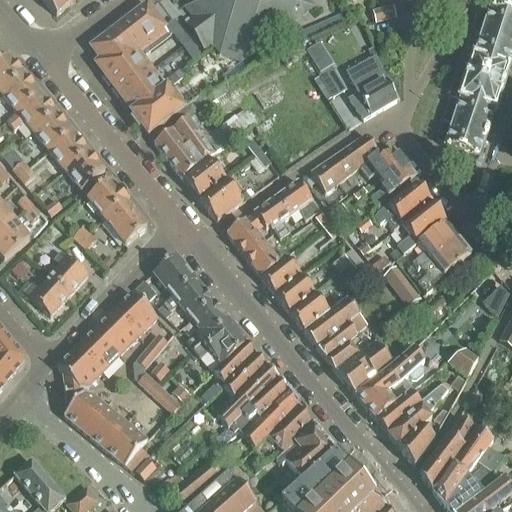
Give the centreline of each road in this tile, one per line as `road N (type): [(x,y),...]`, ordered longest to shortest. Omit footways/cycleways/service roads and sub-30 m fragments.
road 1 (residential): [(411,511),(179,230)]
road 2 (residential): [(179,230),(40,58)]
road 3 (residential): [(42,364),(179,230)]
road 4 (residential): [(438,441),(511,308)]
road 5 (residential): [(263,196),(391,119)]
road 6 (residential): [(465,214),(511,100)]
road 7 (residential): [(465,214),(391,119)]
